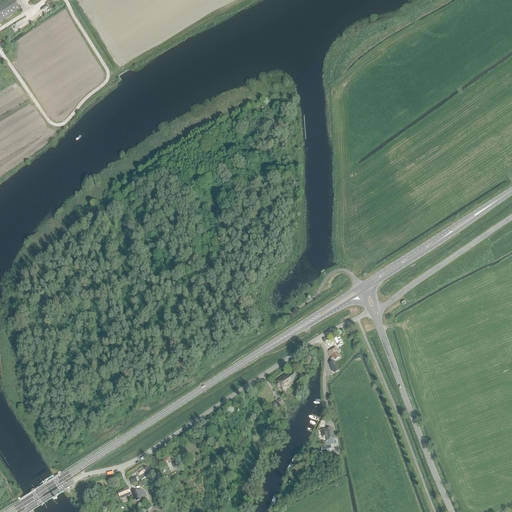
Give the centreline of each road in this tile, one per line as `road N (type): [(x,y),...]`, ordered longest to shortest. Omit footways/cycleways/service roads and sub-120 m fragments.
road 1 (unclassified): [(23,511),(84,474),(134,461),(319,337),(373,311)]
road 2 (primary): [(9,511),(268,346)]
road 3 (tertiary): [(451,511),(373,311)]
road 4 (unknown): [(353,319),(431,511)]
road 5 (unclassified): [(373,311),(511,216)]
road 6 (primary): [(501,197),(359,285)]
road 7 (primary): [(367,288),(501,197)]
